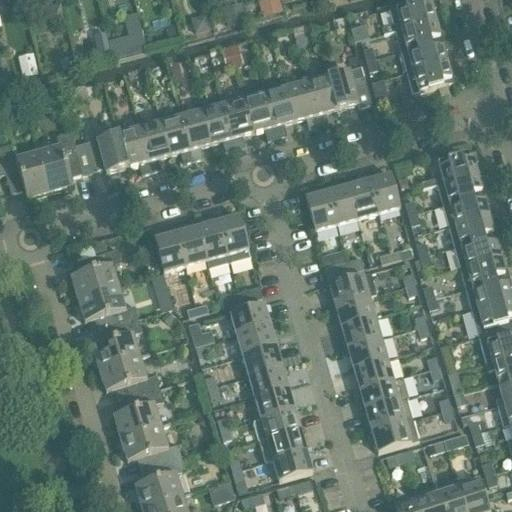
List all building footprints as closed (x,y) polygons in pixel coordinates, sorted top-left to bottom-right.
[(277,2),(258,7),(262,20),(281,15),(277,2)] [(383,40),(394,37),(435,26),(430,10),(432,9),(431,4),(424,6),(424,5),(389,15),(393,30),(381,33),(383,40)] [(238,10),(222,14),(226,31),(242,27),(238,10)] [(52,29),(63,27),(59,12),(49,14),(52,29)] [(196,22),(192,28),(195,38),(209,34),(205,20),(196,22)] [(136,21),(123,24),(127,38),(140,34),(136,21)] [(394,37),(400,57),(442,46),(441,41),(439,41),(435,26),(394,37)] [(172,31),(166,33),(169,45),(175,43),(172,31)] [(364,31),(350,35),(354,48),(368,44),(364,31)] [(104,39),(95,42),(99,57),(108,55),(104,39)] [(400,57),(406,78),(446,67),(442,51),(444,51),(442,46),(400,57)] [(236,50),(229,52),(234,70),(241,68),(236,50)] [(229,52),(221,54),(226,72),(234,70),(229,52)] [(362,55),(365,67),(374,64),(371,53),(362,55)] [(374,64),(365,67),(369,78),(378,76),(374,64)] [(446,67),(406,78),(412,100),(447,90),(454,88),(452,83),(450,83),(446,67)] [(177,68),(168,71),(171,84),(181,81),(177,68)] [(361,73),(327,82),(336,116),(357,110),(358,115),(371,111),(361,73)] [(327,82),(306,88),(318,133),(328,130),(325,119),(336,116),(327,82)] [(371,88),(375,100),(384,98),(380,85),(371,88)] [(262,91),(264,99),(277,144),(287,142),(283,130),(294,127),(285,93),(283,86),(262,91)] [(306,88),(285,93),(294,127),(305,124),(308,136),(318,133),(306,88)] [(241,97),(220,103),(235,156),(245,153),(242,141),(253,138),(243,105),(241,97)] [(264,99),(243,105),(253,138),(264,135),(267,147),(277,144),(264,99)] [(199,109),(201,116),(211,150),(222,147),(225,158),(235,156),(220,103),(199,109)] [(157,120),(159,128),(169,161),(180,158),(183,170),(193,167),(180,122),(178,114),(157,120)] [(201,116),(180,122),(193,167),(203,164),(199,153),(211,150),(201,116)] [(159,128),(139,133),(151,179),(161,176),(158,164),(169,161),(159,128)] [(118,139),(127,173),(138,170),(141,181),(151,179),(139,133),(118,139)] [(60,152),(38,158),(49,199),(72,193),(70,183),(87,179),(79,150),(74,151),(71,139),(57,142),(60,152)] [(96,145),(79,150),(87,179),(104,174),(105,179),(127,173),(118,139),(96,145)] [(49,199),(38,158),(16,164),(13,151),(0,154),(0,181),(5,181),(10,200),(24,196),(26,206),(49,199)] [(422,195),(437,191),(477,180),(472,164),(474,163),(473,158),(466,160),(466,159),(437,167),(441,182),(420,188),(422,195)] [(390,180),(368,186),(377,220),(399,214),(390,180)] [(437,191),(442,211),(484,200),(483,195),(481,195),(477,180),(437,191)] [(408,183),(398,185),(400,194),(410,192),(408,183)] [(368,186),(347,192),(357,225),(377,220),(368,186)] [(347,192),(327,198),(336,231),(357,225),(347,192)] [(336,231),(327,198),(305,204),(314,237),(336,231)] [(442,211),(448,232),(488,221),(484,205),(486,205),(484,200),(442,211)] [(404,209),(408,221),(416,218),(413,207),(404,209)] [(416,218),(408,221),(411,232),(420,230),(416,218)] [(239,221),(217,227),(228,269),(250,263),(239,221)] [(448,232),(454,253),(496,242),(494,237),(492,237),(488,221),(448,232)] [(217,227),(196,233),(206,267),(208,274),(228,269),(217,227)] [(196,233),(176,239),(185,272),(206,267),(196,233)] [(185,272),(176,239),(154,245),(163,278),(185,272)] [(454,253),(459,274),(499,263),(495,247),(497,247),(496,242),(454,253)] [(416,251),(419,262),(428,260),(425,248),(416,251)] [(70,282),(77,305),(118,293),(111,271),(121,268),(117,255),(76,267),(79,280),(70,282)] [(398,255),(388,258),(390,267),(400,264),(398,255)] [(390,267),(388,258),(378,261),(380,269),(390,267)] [(420,265),(414,266),(416,276),(422,274),(431,272),(428,260),(419,262),(420,265)] [(360,263),(346,267),(349,279),(363,274),(360,263)] [(459,274),(465,295),(507,283),(506,278),(504,279),(499,263),(459,274)] [(349,279),(346,267),(324,273),(327,285),(349,279)] [(329,291),(335,312),(368,303),(368,302),(376,300),(370,279),(329,291)] [(402,282),(405,292),(414,289),(411,279),(402,282)] [(465,295),(471,316),(511,305),(506,289),(508,288),(507,283),(465,295)] [(414,289),(405,292),(408,302),(417,300),(414,289)] [(422,294),(425,306),(434,303),(431,291),(422,294)] [(258,292),(237,299),(240,310),(262,304),(258,292)] [(93,325),(97,337),(138,325),(134,312),(124,314),(118,293),(77,305),(84,328),(93,325)] [(240,310),(237,299),(222,303),(226,314),(240,310)] [(335,312),(341,333),(374,324),(368,303),(335,312)] [(434,303),(425,306),(429,317),(437,315),(434,303)] [(471,316),(478,343),(496,338),(498,344),(511,340),(511,309),(511,305),(471,316)] [(230,319),(236,341),(270,331),(263,310),(230,319)] [(206,311),(196,314),(198,322),(208,319),(206,311)] [(196,314),(186,317),(189,325),(198,322),(196,314)] [(166,318),(161,322),(168,328),(172,324),(166,318)] [(414,323),(417,334),(426,331),(423,321),(414,323)] [(341,333),(347,354),(380,344),(374,324),(341,333)] [(91,352),(98,375),(139,362),(132,341),(142,338),(138,325),(97,337),(101,349),(91,352)] [(236,341),(242,362),(276,352),(270,331),(236,341)] [(426,331),(417,334),(420,344),(429,341),(426,331)] [(496,338),(478,343),(486,370),(511,362),(511,340),(498,344),(496,338)] [(347,354),(353,375),(387,365),(380,344),(347,354)] [(204,350),(195,353),(198,363),(207,361),(204,350)] [(242,362),(248,383),(282,373),(276,352),(242,362)] [(439,354),(447,381),(456,378),(448,352),(439,354)] [(115,395),(118,407),(159,394),(155,381),(146,384),(139,362),(98,375),(105,398),(115,395)] [(426,365),(429,375),(439,372),(436,362),(426,365)] [(494,375),(498,389),(511,384),(511,362),(486,370),(487,376),(494,375)] [(353,375),(359,395),(393,386),(387,365),(353,375)] [(439,372),(429,375),(433,385),(442,383),(439,372)] [(248,383),(254,403),(288,394),(282,373),(248,383)] [(447,381),(453,401),(462,399),(456,378),(447,381)] [(204,384),(207,395),(216,392),(213,382),(204,384)] [(359,395),(365,416),(406,404),(408,404),(402,383),(393,386),(359,395)] [(495,405),(497,411),(511,407),(511,384),(498,389),(502,403),(495,405)] [(216,392),(207,395),(210,405),(219,402),(216,392)] [(113,422),(120,445),(160,432),(154,410),(163,407),(159,394),(118,407),(122,419),(113,422)] [(254,403),(260,424),(294,414),(288,394),(254,403)] [(462,399),(453,401),(456,413),(465,410),(462,399)] [(365,416),(371,437),(412,425),(406,404),(365,416)] [(439,406),(442,416),(451,414),(448,404),(439,406)] [(503,432),(509,431),(511,429),(511,407),(497,411),(503,432)] [(252,426),(258,447),(300,435),(294,414),(260,424),(252,426)] [(451,414),(442,416),(445,427),(454,424),(451,414)] [(216,426),(219,436),(228,433),(225,423),(216,426)] [(412,425),(371,437),(377,459),(419,447),(412,425)] [(467,429),(471,441),(480,438),(476,427),(467,429)] [(136,465),(140,476),(181,464),(177,451),(167,454),(160,432),(120,445),(127,467),(136,465)] [(228,433),(219,436),(222,446),(231,444),(228,433)] [(264,468),(272,466),(306,456),(300,435),(258,447),(264,468)] [(480,438),(471,441),(475,452),(484,449),(480,438)] [(453,443),(443,446),(445,455),(456,452),(453,443)] [(443,446),(426,451),(428,460),(445,455),(443,446)] [(412,455),(401,458),(404,467),(414,464),(412,455)] [(306,456),(272,466),(278,488),(312,478),(306,456)] [(401,458),(385,463),(388,472),(404,467),(401,458)] [(134,491),(140,511),(147,511),(182,502),(175,480),(185,477),(181,464),(140,476),(143,488),(134,491)] [(228,467),(231,478),(240,475),(237,465),(228,467)] [(481,471),(484,482),(493,479),(490,468),(481,471)] [(240,475),(231,478),(234,488),(243,485),(240,475)] [(493,479),(484,482),(488,493),(497,491),(493,479)] [(455,484),(434,491),(441,511),(463,511),(457,492),(455,484)] [(310,485),(292,490),(295,499),(312,494),(310,485)] [(487,511),(479,485),(457,492),(463,511),(487,511)] [(227,489),(208,495),(213,510),(232,504),(227,489)] [(292,490),(274,495),(277,504),(295,499),(292,490)] [(441,511),(434,491),(414,497),(418,511),(441,511)] [(418,511),(414,497),(392,504),(394,511),(418,511)] [(261,499),(251,502),(253,511),(264,508),(261,499)] [(184,511),(182,502),(147,511),(184,511)] [(249,511),(253,511),(251,502),(240,505),(242,511),(249,511)]
